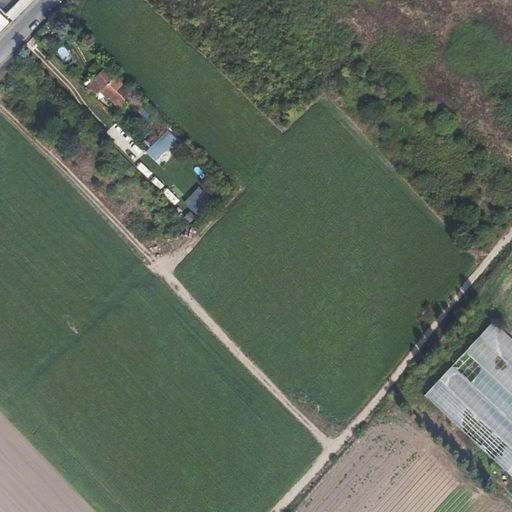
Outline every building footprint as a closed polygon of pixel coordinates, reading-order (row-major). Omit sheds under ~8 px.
[(0,0),(0,9),(7,16),(23,0),(0,0)] [(111,81),(103,74),(96,81),(104,88),(111,81)] [(125,99),(121,94),(118,91),(125,84),(116,75),(104,88),(120,104),(125,99)] [(155,114),(147,106),(144,110),(152,118),(155,114)] [(152,118),(144,110),(139,114),(147,122),(152,118)] [(117,126),(114,129),(140,154),(144,150),(117,126)] [(173,152),(182,142),(173,133),(166,140),(162,136),(147,151),(157,161),(170,148),(173,152)] [(150,176),(154,171),(140,163),(137,168),(150,176)] [(162,189),(165,185),(156,176),(152,180),(162,189)] [(174,182),(164,192),(176,204),(186,193),(174,182)] [(204,196),(194,209),(202,214),(212,201),(204,196)] [(191,223),(197,217),(192,211),(185,216),(191,223)] [(511,337),(496,323),(428,397),(511,474),(511,337)]
